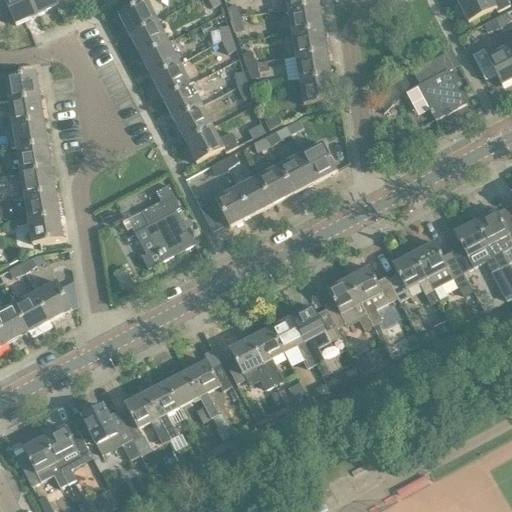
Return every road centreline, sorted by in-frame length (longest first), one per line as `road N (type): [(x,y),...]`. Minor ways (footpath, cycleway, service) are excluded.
road 1 (residential): [(116,341),(99,308),(80,188),(92,167),(114,154),(69,48),(0,59)]
road 2 (tertiary): [(386,200),(116,341)]
road 3 (residential): [(386,200),(370,170),(350,39),(376,0)]
road 4 (tertiary): [(511,137),(386,200)]
road 5 (tertiary): [(116,341),(0,403)]
